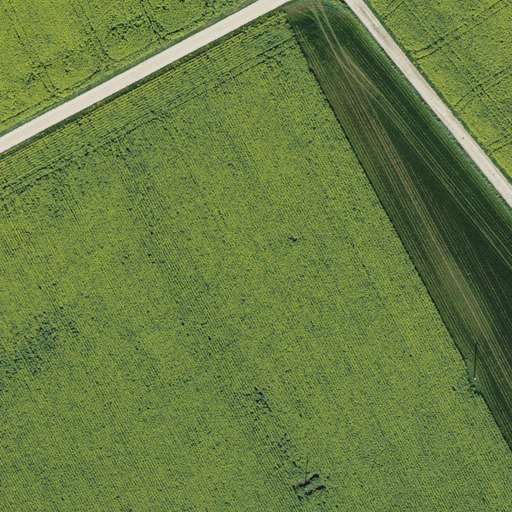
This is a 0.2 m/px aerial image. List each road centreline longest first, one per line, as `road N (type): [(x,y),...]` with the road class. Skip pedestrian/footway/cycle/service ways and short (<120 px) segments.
road 1 (track): [(278,0),(0,148)]
road 2 (track): [(511,200),(349,0)]
